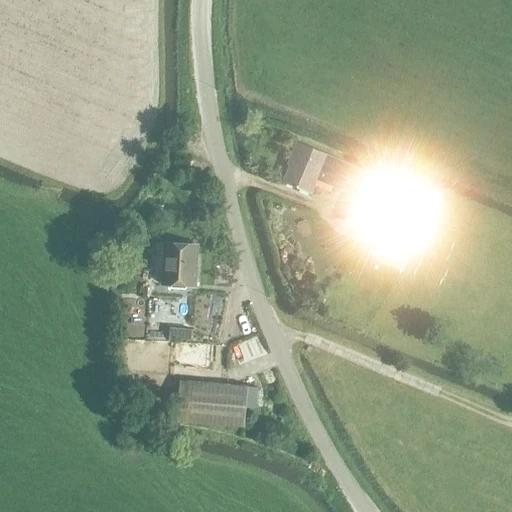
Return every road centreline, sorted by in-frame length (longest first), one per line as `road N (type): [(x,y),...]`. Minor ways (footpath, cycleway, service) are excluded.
road 1 (unclassified): [(368,511),(319,439),(259,303),(216,146),(202,0)]
road 2 (unknown): [(274,339),(315,336),(470,401),(511,406)]
